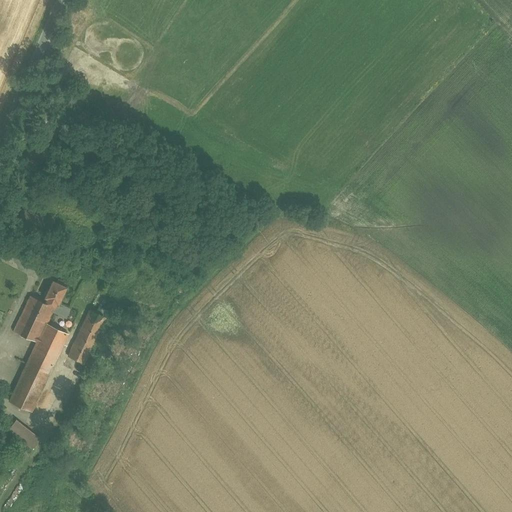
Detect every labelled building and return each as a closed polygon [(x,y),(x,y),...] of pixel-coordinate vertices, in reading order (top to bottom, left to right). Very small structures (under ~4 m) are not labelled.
[(35,131),(21,162),(37,169),(51,138),(35,131)] [(55,218),(21,210),(15,234),(49,242),(55,218)] [(46,259),(35,254),(30,263),(41,268),(46,259)] [(66,287),(53,281),(49,289),(47,290),(45,294),(46,297),(44,302),(31,295),(26,305),(50,316),(57,302),(59,303),(66,287)] [(68,333),(47,323),(53,311),(55,312),(55,311),(67,316),(70,308),(59,303),(57,302),(50,316),(43,332),(64,342),(68,333)] [(64,342),(43,332),(50,316),(26,305),(14,330),(38,341),(10,401),(31,411),(64,342)] [(90,310),(69,356),(84,363),(106,317),(90,310)] [(40,438),(16,420),(9,429),(33,448),(40,438)]
